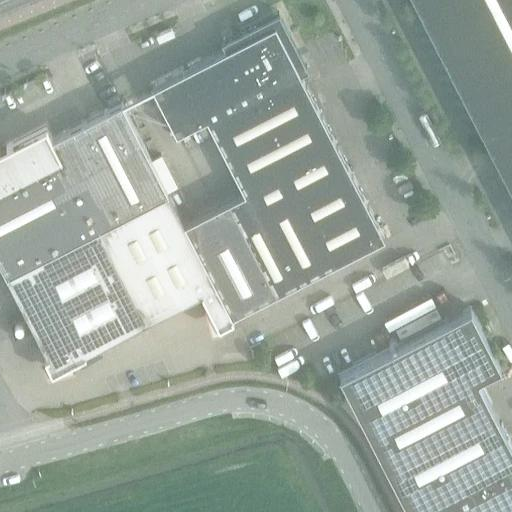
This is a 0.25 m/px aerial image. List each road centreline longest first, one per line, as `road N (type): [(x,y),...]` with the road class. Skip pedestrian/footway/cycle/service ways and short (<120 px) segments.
road 1 (unclassified): [(23,454),(235,395),(285,402),(324,424),(371,511)]
road 2 (unclassified): [(351,0),(511,309)]
road 3 (unclassified): [(0,60),(146,0)]
